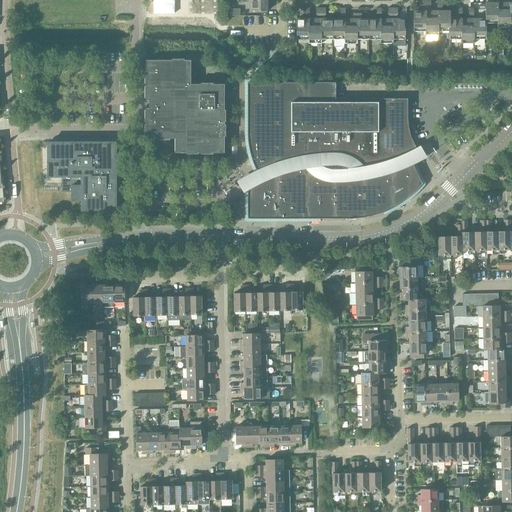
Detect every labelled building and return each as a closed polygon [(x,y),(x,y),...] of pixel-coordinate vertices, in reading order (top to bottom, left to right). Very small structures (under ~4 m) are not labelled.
[(18,0),(18,2),(18,4),(18,11),(18,15),(18,17),(18,24),(41,24),(44,24),(45,24),(45,22),(45,17),(42,17),(42,15),(42,11),(42,10),(42,5),(42,4),(42,3),(42,2),(41,0),(18,0)] [(80,0),(81,22),(88,22),(89,22),(95,22),(96,22),(102,22),(109,22),(110,22),(110,18),(110,13),(109,0),(80,0)] [(153,0),(154,13),(174,13),(173,0),(153,0)] [(189,0),(190,13),(214,13),(213,0),(189,0)] [(275,0),(249,0),(249,11),(267,11),(267,4),(275,4),(275,0)] [(438,31),(449,31),(449,19),(450,19),(450,11),(442,11),(442,0),(437,0),(437,11),(430,11),(430,0),(420,0),(421,11),(413,11),(413,31),(425,31),(425,35),(438,35),(438,31)] [(485,3),(485,19),(485,23),(486,23),(497,23),(497,27),(510,27),(510,23),(511,23),(511,0),(509,0),(509,3),(502,3),(502,0),(492,0),(493,3),(485,3)] [(333,39),(333,19),(326,19),(326,8),(316,8),(316,19),(309,19),(309,8),(304,8),(304,19),(296,19),(296,39),(308,39),(308,43),(321,43),(321,39),(333,39)] [(340,19),(333,19),(333,39),(344,39),(344,43),(357,43),(357,39),(369,39),(369,19),(361,19),(361,13),(352,13),(352,19),(345,19),(345,8),(340,8),(340,19)] [(376,19),(369,19),(369,39),(380,39),(380,43),(393,43),(393,39),(405,39),(405,19),(397,19),(397,8),(388,8),(388,19),(381,19),(381,8),(376,8),(376,19)] [(449,31),(449,39),(461,39),(461,43),(474,43),(474,39),(486,39),(486,23),(485,23),(485,19),(474,19),(474,8),(468,8),(468,19),(462,19),(462,8),(457,8),(457,19),(450,19),(449,19),(449,31)] [(20,44),(20,47),(20,49),(20,56),(20,57),(20,59),(20,66),(20,69),(20,71),(20,75),(20,77),(20,79),(20,83),(20,85),(20,89),(22,89),(38,89),(39,89),(43,89),(44,89),(45,89),(45,84),(45,82),(45,79),(44,79),(44,80),(42,80),(42,79),(42,77),(42,76),(42,72),(42,69),(42,67),(42,64),(42,63),(42,61),(42,57),(42,55),(42,51),(42,50),(42,49),(42,48),(41,48),(41,42),(36,42),(33,42),(20,42),(20,44)] [(112,42),(81,42),(81,92),(87,92),(89,92),(112,92),(112,91),(112,86),(115,86),(115,85),(116,85),(115,73),(115,72),(115,71),(114,71),(114,70),(114,67),(114,66),(114,64),(114,63),(115,63),(115,62),(115,61),(116,61),(116,42),(112,42)] [(220,76),(146,75),(146,123),(220,122),(220,76)] [(247,219),(348,219),(357,218),(366,217),(374,215),(383,212),(394,207),(404,201),(414,193),(422,184),(412,163),(411,163),(409,158),(407,154),(416,149),(411,138),(410,133),(408,128),(408,122),(407,117),(407,98),(335,99),(335,94),(335,82),(247,82),(247,132),(248,141),(249,151),(252,161),(256,170),(257,172),(258,171),(258,172),(256,174),(256,176),(257,179),(259,180),(262,180),(262,181),(257,183),(253,186),(248,189),(248,188),(247,188),(247,219)] [(47,177),(62,177),(62,191),(71,191),(71,201),(81,201),(81,211),(116,211),(116,142),(47,142),(47,177)] [(481,232),(474,232),(474,254),(480,254),(480,250),(486,250),(486,220),(480,220),(480,226),(481,226),(481,232)] [(492,220),(486,220),(486,250),(492,250),(492,254),(498,254),(498,231),(491,231),(490,226),(492,226),(492,220)] [(505,231),(498,231),(498,254),(504,254),(504,250),(511,250),(510,228),(510,220),(504,220),(504,226),(505,226),(505,231)] [(461,221),(462,225),(462,251),(463,251),(468,251),(468,255),(474,254),(474,232),(467,232),(466,227),(468,227),(468,221),(461,221)] [(450,259),(450,236),(443,236),(443,231),(444,231),(444,225),(437,225),(438,255),(444,255),(444,259),(450,259)] [(457,236),(450,236),(450,259),(456,259),(456,255),(463,255),(463,251),(462,251),(462,225),(456,225),(456,231),(457,231),(457,236)] [(399,263),(400,278),(417,278),(417,266),(413,266),(413,262),(399,263)] [(355,271),(355,283),(383,282),(383,277),(372,277),(372,271),(355,271)] [(397,289),(417,288),(422,288),(422,278),(417,278),(400,278),(400,284),(396,284),(397,289)] [(119,285),(113,285),(114,302),(125,302),(124,281),(119,281),(119,285)] [(92,302),(92,285),(86,285),(86,282),(76,282),(76,291),(80,290),(81,303),(92,302)] [(97,285),(92,285),(92,302),(103,302),(102,282),(97,282),(97,285)] [(108,282),(102,282),(103,302),(114,302),(113,285),(108,285),(108,282)] [(355,283),(355,294),(373,293),(373,288),(383,287),(383,282),(355,283)] [(264,292),(257,293),(257,311),(268,311),(268,285),(263,285),(264,290),(264,292)] [(272,285),(268,285),(268,311),(280,311),(279,292),(272,292),(272,290),(272,285)] [(287,292),(279,292),(280,311),(291,310),(291,285),(286,285),(286,289),(287,289),(287,292)] [(295,285),(291,285),(291,310),(303,310),(303,291),(295,292),(295,289),(295,285)] [(246,311),(245,286),(241,286),(241,290),(241,293),(233,293),(234,312),(246,311)] [(249,286),(245,286),(246,311),(257,311),(257,293),(249,293),(249,290),(250,290),(249,286)] [(400,300),(408,300),(408,299),(417,299),(417,288),(397,289),(397,294),(400,294),(400,300)] [(167,290),(167,315),(167,321),(179,320),(179,319),(178,296),(171,296),(171,289),(167,290)] [(185,296),(178,296),(179,319),(190,319),(190,315),(190,289),(185,289),(185,296)] [(194,289),(190,289),(190,315),(202,314),(202,296),(194,296),(194,289)] [(133,316),(145,316),(144,290),(140,290),(140,297),(132,297),(133,316)] [(145,316),(156,315),(155,297),(149,297),(148,290),(144,290),(145,316)] [(156,315),(167,315),(167,290),(162,290),(162,297),(155,297),(156,315)] [(350,305),(356,304),(383,304),(383,298),(373,299),(373,293),(355,294),(349,294),(350,305)] [(405,305),(405,310),(426,310),(425,299),(417,299),(408,299),(408,300),(408,305),(405,305)] [(383,304),(356,304),(356,320),(372,320),(372,315),(373,315),(373,309),(383,309),(383,304)] [(482,306),(482,317),(510,316),(510,311),(500,311),(499,305),(482,306)] [(465,306),(462,306),(454,306),(454,316),(465,316),(465,306)] [(408,316),(409,321),(426,321),(426,310),(405,310),(405,316),(408,316)] [(482,317),(483,328),(500,327),(500,322),(510,321),(510,316),(482,317)] [(405,327),(406,332),(426,331),(426,321),(409,321),(409,327),(405,327)] [(483,328),(483,338),(511,338),(510,333),(500,333),(500,327),(483,328)] [(87,330),(87,341),(115,340),(115,335),(104,335),(104,330),(87,330)] [(409,337),(409,343),(426,342),(426,331),(406,332),(406,337),(409,337)] [(239,339),(240,345),(260,344),(260,333),(243,333),(243,339),(239,339)] [(368,340),(368,351),(386,351),(386,345),(389,345),(389,334),(362,334),(362,341),(368,340)] [(186,335),(186,346),(213,346),(213,340),(203,341),(203,335),(191,335),(186,335)] [(483,350),(487,350),(487,349),(501,349),(501,348),(500,343),(511,343),(511,338),(483,338),(483,350)] [(87,341),(87,352),(105,351),(104,346),(115,346),(115,340),(87,341)] [(463,341),(455,341),(455,350),(463,350),(463,341)] [(426,342),(409,343),(409,358),(423,358),(423,354),(427,353),(426,342)] [(243,350),(243,355),(260,355),(260,344),(240,345),(240,350),(243,350)] [(186,346),(186,357),(203,357),(203,351),(214,351),(213,346),(186,346)] [(487,349),(487,350),(487,360),(508,360),(508,354),(505,354),(505,349),(504,348),(501,348),(501,349),(487,349)] [(87,352),(88,363),(115,362),(115,357),(105,357),(105,351),(87,352)] [(363,362),(369,362),(389,362),(389,357),(386,357),(386,351),(368,351),(362,351),(363,362)] [(240,361),(240,366),(267,366),(266,355),(260,355),(243,355),(243,361),(240,361)] [(186,357),(186,368),(214,367),(214,362),(204,362),(203,357),(186,357)] [(487,360),(488,371),(505,370),(505,365),(508,365),(508,360),(487,360)] [(88,363),(88,374),(105,373),(105,368),(115,367),(115,362),(88,363)] [(369,362),(369,373),(378,373),(386,373),(386,367),(389,367),(389,362),(369,362)] [(243,371),(244,377),(267,376),(267,366),(240,366),(240,372),(243,371)] [(186,368),(187,379),(204,378),(204,373),(214,372),(214,367),(186,368)] [(488,371),(488,382),(509,381),(509,376),(505,376),(505,370),(488,371)] [(88,374),(88,385),(116,384),(116,379),(105,379),(105,373),(88,374)] [(355,384),(361,384),(389,383),(389,378),(379,378),(378,373),(369,373),(361,373),(361,375),(355,375),(355,384)] [(241,388),(261,387),(267,387),(267,376),(244,377),(244,383),(240,383),(241,388)] [(187,379),(187,389),(214,389),(214,384),(204,384),(204,378),(187,379)] [(488,382),(488,392),(506,392),(505,386),(509,386),(509,381),(488,382)] [(361,384),(361,395),(379,394),(379,389),(389,389),(389,383),(361,384)] [(458,383),(447,384),(447,404),(453,404),(453,401),(458,401),(458,383)] [(84,385),(84,395),(88,395),(102,395),(102,396),(106,395),(105,389),(116,389),(116,384),(88,385),(84,385)] [(426,405),(425,384),(414,384),(414,402),(420,402),(420,405),(426,405)] [(436,384),(425,384),(426,405),(431,405),(431,401),(436,401),(436,384)] [(447,384),(436,384),(436,401),(442,401),(442,404),(447,404),(447,384)] [(261,387),(241,388),(241,393),(244,393),(244,399),(261,399),(261,387)] [(214,389),(187,389),(187,401),(204,400),(204,394),(215,394),(214,389)] [(506,392),(488,392),(489,404),(501,403),(501,407),(509,407),(509,397),(506,398),(506,392)] [(361,395),(362,406),(389,405),(389,400),(379,400),(379,394),(361,395)] [(112,400),(102,401),(102,396),(102,395),(88,395),(84,395),(85,406),(112,406),(112,400)] [(362,406),(362,416),(379,416),(379,411),(389,410),(389,405),(362,406)] [(85,406),(85,417),(102,417),(102,411),(112,411),(112,406),(85,406)] [(379,416),(362,416),(362,428),(374,427),(375,431),(383,431),(383,421),(379,422),(379,416)] [(102,417),(85,417),(85,428),(97,428),(97,432),(106,432),(106,422),(102,422),(102,417)] [(190,422),(190,428),(190,448),(196,448),(196,445),(202,445),(202,439),(205,439),(205,433),(201,433),(201,422),(190,422)] [(290,425),(279,426),(279,443),(285,443),(285,446),(290,446),(290,425)] [(301,425),(290,425),(290,446),(296,446),(295,443),(301,442),(301,425)] [(168,426),(169,432),(169,453),(174,453),(174,449),(180,449),(180,445),(179,432),(179,428),(179,426),(168,426)] [(247,447),(247,426),(235,427),(236,444),(242,444),(242,447),(247,447)] [(257,426),(247,426),(247,447),(252,447),(252,443),(258,443),(257,426)] [(268,426),(257,426),(258,443),(263,443),(263,447),(269,446),(268,426)] [(279,426),(268,426),(269,446),(274,446),(274,443),(279,443),(279,426)] [(147,453),(147,433),(140,433),(140,427),(136,427),(136,450),(142,450),(142,454),(147,453)] [(451,442),(444,443),(444,465),(450,465),(450,461),(456,461),(455,427),(449,427),(450,437),(451,437),(451,442)] [(461,427),(455,427),(456,461),(462,461),(462,465),(468,465),(468,442),(460,442),(460,437),(461,437),(461,427)] [(475,442),(468,442),(468,465),(474,465),(474,461),(480,460),(480,427),(473,427),(474,437),(475,437),(475,442)] [(190,428),(179,428),(179,432),(180,445),(185,445),(185,449),(190,448),(190,428)] [(420,466),(420,443),(412,443),(412,438),(413,438),(413,428),(407,428),(408,462),(414,462),(414,466),(420,466)] [(427,443),(420,443),(420,466),(426,466),(426,462),(432,462),(431,428),(425,428),(426,438),(427,438),(427,443)] [(437,428),(431,428),(432,462),(438,461),(438,465),(444,465),(444,443),(436,443),(436,438),(437,438),(437,428)] [(169,432),(158,433),(158,450),(164,450),(164,453),(169,453),(169,432)] [(158,433),(147,433),(147,453),(153,453),(153,450),(158,450),(158,433)] [(511,436),(500,436),(501,448),(511,447),(511,436)] [(90,454),(90,465),(107,465),(107,459),(110,459),(110,449),(102,449),(102,453),(99,453),(98,447),(86,448),(86,454),(90,454)] [(511,447),(501,448),(501,458),(511,458),(511,447)] [(511,458),(501,458),(501,469),(511,468),(511,458)] [(256,466),(256,471),(283,470),(283,459),(266,459),(266,465),(256,466)] [(352,473),(344,473),(345,496),(351,495),(351,491),(357,491),(356,461),(350,462),(350,468),(351,468),(352,473)] [(362,461),(356,461),(357,491),(363,491),(363,495),(369,495),(368,472),(361,473),(361,467),(362,467),(362,461)] [(376,472),(368,472),(369,495),(375,495),(375,491),(381,491),(380,461),(374,461),(374,467),(375,467),(376,472)] [(345,496),(344,473),(337,473),(337,468),(338,468),(338,462),(332,462),(332,492),(339,492),(339,496),(345,496)] [(85,476),(90,476),(118,475),(118,470),(107,470),(107,465),(90,465),(85,465),(85,476)] [(511,468),(501,469),(502,480),(511,479),(511,468)] [(266,476),(266,481),(289,481),(289,470),(283,470),(256,471),(256,476),(266,476)] [(224,473),(220,474),(221,499),(232,499),(232,480),(224,480),(224,478),(225,478),(224,473)] [(186,481),(186,485),(186,500),(187,500),(198,500),(197,474),(193,474),(193,479),(193,481),(186,481)] [(202,474),(197,474),(198,500),(209,499),(209,481),(201,481),(201,478),(202,478),(202,474)] [(216,481),(209,481),(209,499),(221,499),(220,474),(216,474),(216,478),(216,481)] [(90,476),(90,486),(108,486),(108,481),(118,480),(118,475),(90,476)] [(174,479),(175,504),(181,504),(181,508),(187,508),(187,504),(187,500),(186,500),(186,485),(179,485),(179,483),(179,478),(174,479)] [(140,505),(152,505),(152,479),(147,479),(147,484),(148,484),(148,486),(140,486),(140,505)] [(152,505),(164,504),(163,486),(156,486),(156,484),(156,479),(152,479),(152,505)] [(164,504),(175,504),(174,479),(170,479),(170,483),(171,483),(171,486),(163,486),(164,504)] [(511,479),(502,480),(502,491),(511,490),(511,479)] [(256,487),(256,492),(290,492),(289,481),(266,481),(266,487),(256,487)] [(90,486),(91,497),(118,497),(118,491),(108,492),(108,486),(90,486)] [(417,495),(418,500),(438,500),(443,500),(443,493),(438,493),(438,489),(421,489),(421,495),(417,495)] [(511,490),(502,491),(502,502),(511,501),(511,490)] [(267,497),(267,503),(290,502),(290,492),(256,492),(256,498),(267,497)] [(91,497),(91,508),(108,508),(108,502),(118,502),(118,497),(91,497)] [(421,506),(421,511),(438,511),(438,500),(418,500),(418,506),(421,506)] [(256,511),(290,511),(290,502),(267,503),(267,509),(256,509),(256,511)]
